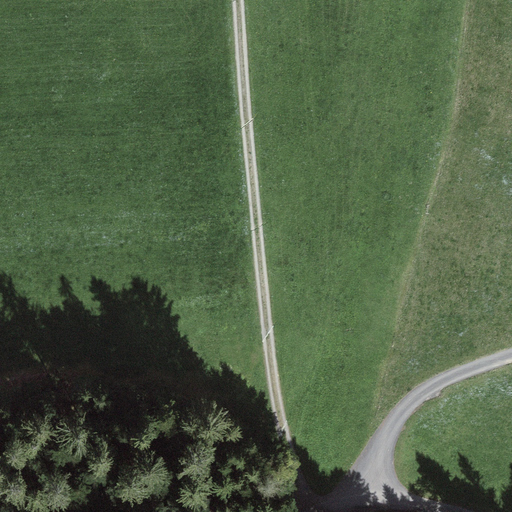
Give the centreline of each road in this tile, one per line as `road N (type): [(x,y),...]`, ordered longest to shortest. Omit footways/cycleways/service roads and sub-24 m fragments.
road 1 (track): [(242,0),(247,113),(278,361),(312,511)]
road 2 (track): [(374,492),(372,475),(398,423),(436,388),(511,354)]
